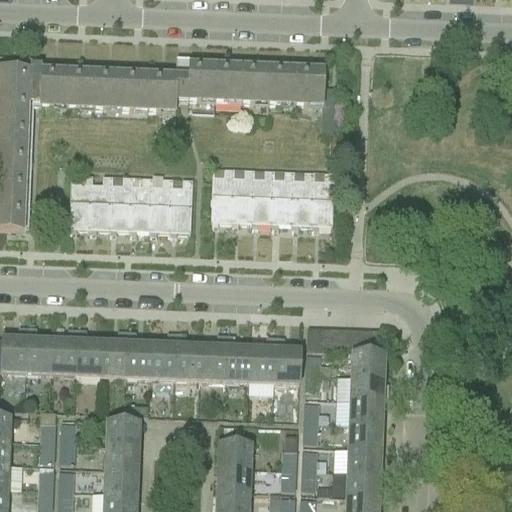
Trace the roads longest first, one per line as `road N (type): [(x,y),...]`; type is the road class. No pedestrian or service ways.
road 1 (unclassified): [(410,511),(414,324),(390,303),(0,288)]
road 2 (residential): [(355,31),(114,23)]
road 3 (residential): [(511,37),(355,31)]
